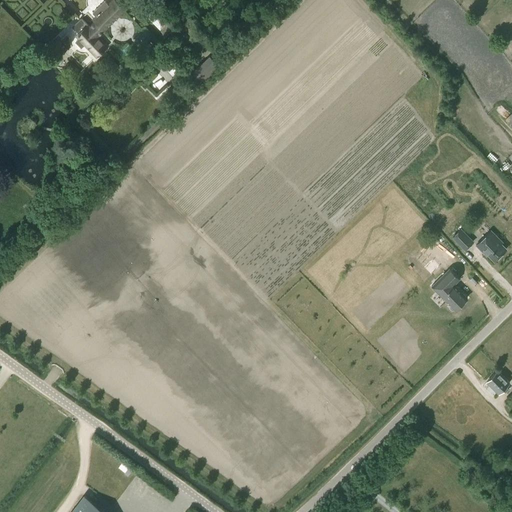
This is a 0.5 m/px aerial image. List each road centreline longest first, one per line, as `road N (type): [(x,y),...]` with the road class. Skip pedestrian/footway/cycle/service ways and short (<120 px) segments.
road 1 (unclassified): [(302,511),(511,307)]
road 2 (unclassified): [(216,511),(0,355)]
